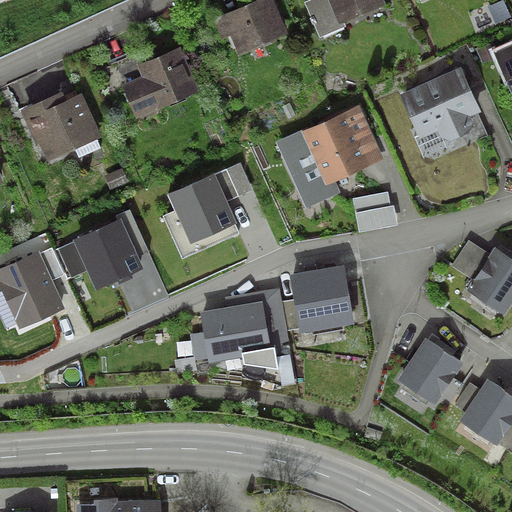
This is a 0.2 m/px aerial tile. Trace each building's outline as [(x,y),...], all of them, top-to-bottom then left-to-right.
[(286,33),(272,0),(258,0),(213,19),(221,39),(230,36),(237,53),(286,33)] [(387,4),(385,0),(309,0),(304,2),(311,17),(309,18),(312,24),(314,24),(319,37),(346,26),(344,23),(387,4)] [(503,0),(500,0),(487,6),(495,24),(511,17),(503,0)] [(511,44),(494,52),(511,92),(511,44)] [(200,91),(180,46),(136,65),(141,76),(123,84),(122,85),(136,118),(200,91)] [(114,63),(123,84),(141,76),(136,65),(132,55),(114,63)] [(482,112),(462,67),(400,95),(418,135),(420,139),(438,131),(441,137),(443,138),(449,141),(471,131),(474,122),(471,117),(482,112)] [(76,90),(64,95),(63,91),(20,110),(36,145),(40,143),(47,161),(75,148),(79,157),(100,147),(97,139),(102,137),(82,93),(78,95),(76,90)] [(360,105),(347,111),(371,164),(384,159),(360,105)] [(371,164),(347,111),(276,143),(305,208),(340,193),(335,181),(371,164)] [(420,139),(418,135),(414,137),(424,159),(447,148),(443,138),(441,137),(438,131),(420,139)] [(240,162),(226,169),(238,196),(252,190),(240,162)] [(128,181),(122,168),(104,176),(110,189),(128,181)] [(226,169),(168,195),(175,210),(162,216),(182,260),(239,234),(234,223),(237,223),(227,201),(238,196),(226,169)] [(353,198),(355,212),(391,206),(388,191),(353,198)] [(391,206),(355,212),(359,232),(398,225),(394,205),(391,206)] [(118,219),(72,239),(73,242),(86,271),(95,291),(145,269),(139,256),(149,252),(130,210),(117,215),(118,219)] [(472,280),(490,254),(468,240),(451,266),(472,280)] [(86,271),(73,242),(58,248),(71,277),(86,271)] [(40,253),(39,250),(0,267),(0,287),(1,290),(0,291),(0,317),(5,329),(17,324),(19,329),(64,308),(51,280),(64,274),(52,247),(40,253)] [(511,303),(511,258),(495,247),(490,254),(472,280),(466,290),(504,316),(511,303)] [(344,265),(290,274),(294,299),(299,329),(300,333),(354,324),(344,265)] [(227,307),(200,311),(204,332),(190,334),(195,360),(208,358),(209,363),(242,357),(244,365),(278,369),(274,348),(289,345),(279,288),(225,297),(227,307)] [(299,329),(294,299),(283,301),(288,330),(299,329)] [(464,363),(426,337),(397,379),(435,405),(454,378),(464,363)] [(463,384),(454,378),(435,405),(445,411),(463,384)] [(511,395),(488,379),(481,389),(466,412),(459,421),(497,446),(498,444),(511,423),(511,395)] [(466,412),(481,389),(470,382),(455,405),(466,412)] [(511,423),(498,444),(511,452),(511,423)] [(161,511),(160,499),(117,502),(117,498),(93,499),(93,502),(76,503),(76,511),(161,511)]
